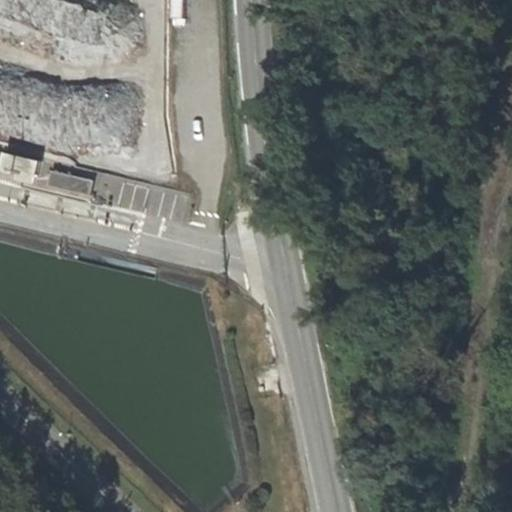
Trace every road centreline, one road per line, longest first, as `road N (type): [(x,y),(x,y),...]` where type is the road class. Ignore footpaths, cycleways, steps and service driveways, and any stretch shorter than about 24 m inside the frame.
road 1 (tertiary): [(252,0),(283,257),(337,511)]
road 2 (unclassified): [(460,511),(511,162)]
